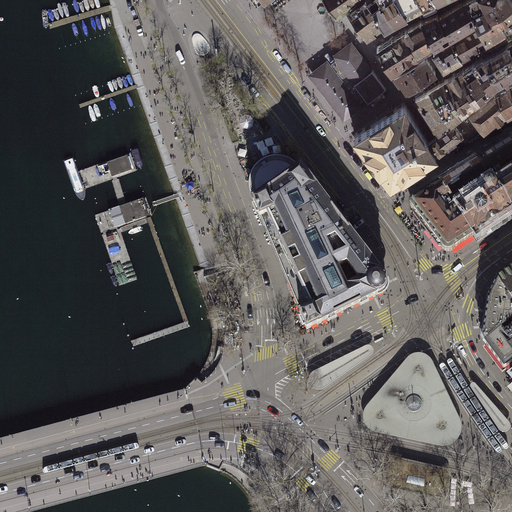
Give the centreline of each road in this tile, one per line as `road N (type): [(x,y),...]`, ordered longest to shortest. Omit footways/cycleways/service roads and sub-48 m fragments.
road 1 (primary): [(152,2),(258,282),(263,379)]
road 2 (secondary): [(0,495),(200,441),(282,455)]
road 3 (secondary): [(235,397),(0,463)]
road 4 (secondary): [(433,283),(386,319),(263,379)]
road 5 (primary): [(320,148),(208,0)]
road 6 (secondary): [(378,511),(265,402)]
